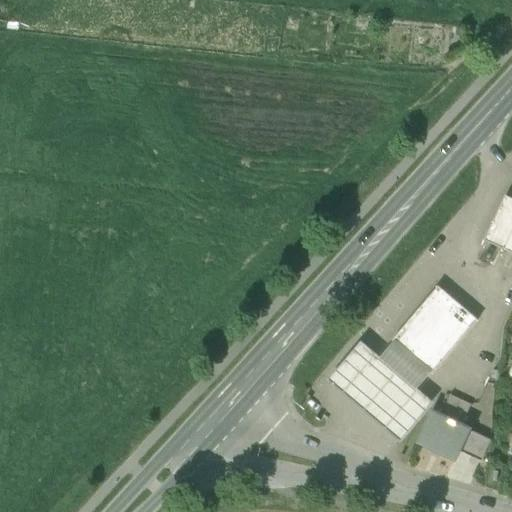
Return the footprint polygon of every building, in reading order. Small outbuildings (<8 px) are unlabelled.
[(511,200),(505,197),(485,241),(494,246),(511,254),(511,200)] [(404,267),(415,277),(454,231),(443,222),(404,267)] [(438,288),(393,342),(394,343),(431,374),(432,375),(478,321),(438,288)] [(431,374),(394,343),(381,359),(361,342),(328,381),(401,442),(434,404),(417,390),(431,374)] [(471,405),(450,395),(441,416),(461,426),(471,405)] [(441,416),(433,412),(418,443),(455,461),(460,452),(470,431),(470,430),(461,426),(441,416)] [(490,442),(470,431),(460,452),(481,462),(490,442)]
